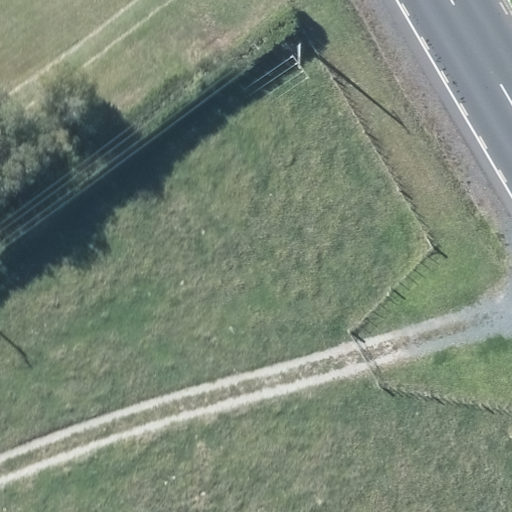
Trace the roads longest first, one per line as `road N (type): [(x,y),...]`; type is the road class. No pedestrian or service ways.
road 1 (track): [(0,484),(296,374),(511,332)]
road 2 (tertiary): [(511,119),(442,0)]
